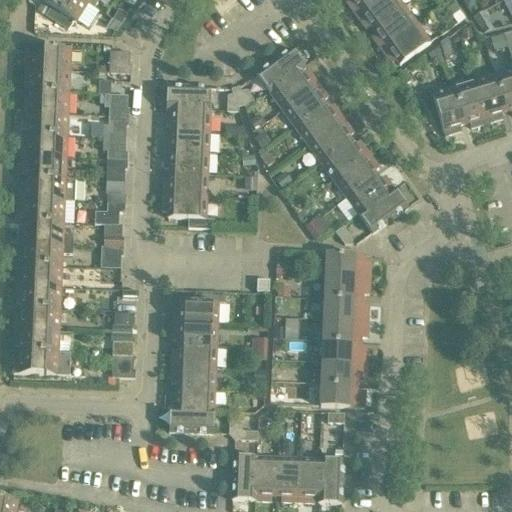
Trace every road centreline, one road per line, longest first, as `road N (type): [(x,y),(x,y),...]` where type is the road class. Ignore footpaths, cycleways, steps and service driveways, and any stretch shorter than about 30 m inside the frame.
road 1 (residential): [(0,431),(6,414),(27,404),(126,408),(147,395),(155,262),(142,244),(146,63),(181,0)]
road 2 (residential): [(385,511),(395,279),(462,222),(431,181)]
